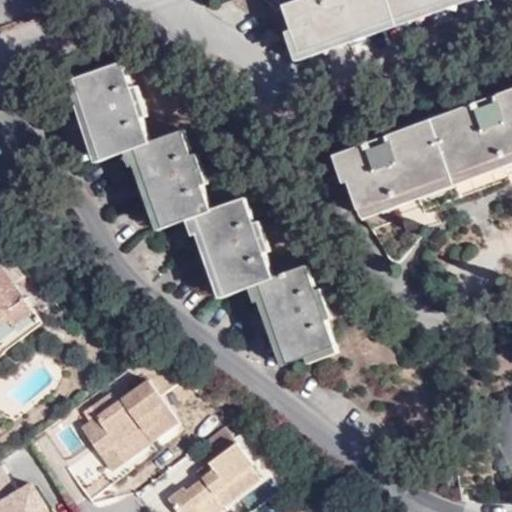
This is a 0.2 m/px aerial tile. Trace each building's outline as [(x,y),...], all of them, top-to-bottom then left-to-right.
[(312,0),(289,8),(305,55),(349,39),(352,46),(361,43),(369,40),(367,33),(428,12),(430,19),(439,16),(448,12),(446,7),(464,0),(312,0)] [(258,286),(269,318),(275,335),(286,366),(333,351),(306,270),(272,281),(246,201),(212,212),(184,133),(152,144),(124,64),(77,81),(87,111),(93,128),(104,160),(137,149),(147,180),(153,197),(165,229),(197,218),(208,248),(213,266),(225,297),(258,286)] [(352,179),(362,207),(410,190),(508,155),(511,153),(511,90),(337,152),(347,181),(352,179)] [(93,128),(87,111),(76,115),(79,123),(81,131),(93,128)] [(141,201),(153,197),(147,180),(135,184),(139,193),(141,201)] [(202,270),(213,266),(208,248),(196,252),(199,259),(202,270)] [(0,264),(0,352),(40,322),(0,264)] [(275,335),(269,318),(258,321),(260,330),(263,338),(275,335)] [(149,437),(154,442),(181,423),(151,381),(86,428),(105,457),(119,447),(125,455),(149,437)] [(227,427),(207,442),(219,459),(212,464),(217,470),(204,480),(189,491),(186,487),(171,499),(180,511),(203,511),(201,508),(217,496),(226,508),(264,480),(254,466),(256,464),(227,427)] [(115,471),(154,442),(149,437),(125,455),(119,447),(105,457),(115,471)] [(217,470),(212,464),(200,474),(204,480),(217,470)] [(0,511),(51,511),(33,480),(18,490),(3,465),(1,466),(0,466),(0,511)] [(220,511),(226,508),(217,496),(201,508),(203,511),(220,511)]
